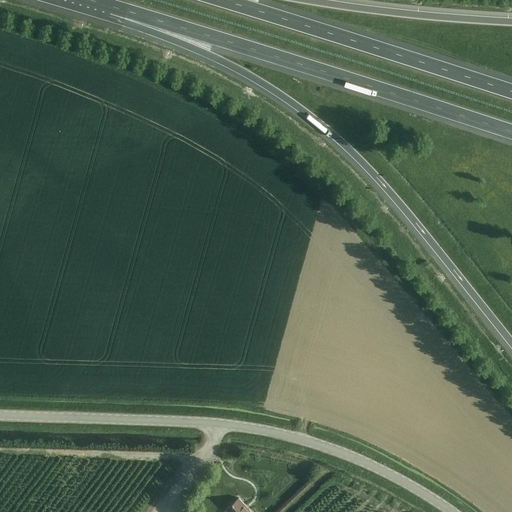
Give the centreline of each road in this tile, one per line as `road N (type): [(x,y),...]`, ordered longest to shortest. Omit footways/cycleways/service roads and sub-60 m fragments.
road 1 (motorway): [(112,6),(254,78),(341,142),(511,343)]
road 2 (unclassified): [(451,511),(394,476),(274,432),(0,417)]
road 3 (motorway): [(112,6),(511,132)]
road 4 (motorway): [(511,91),(221,0)]
road 5 (motorway): [(511,22),(303,0)]
